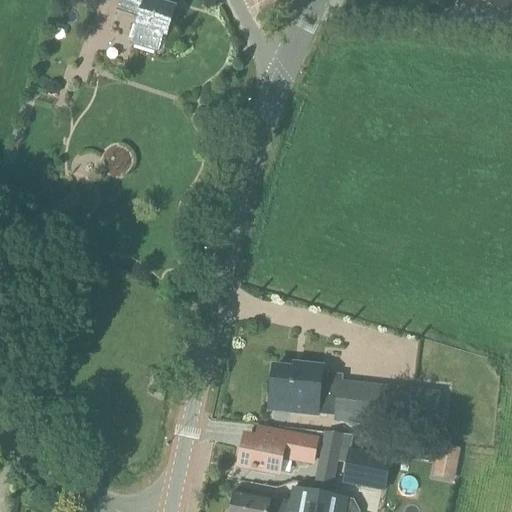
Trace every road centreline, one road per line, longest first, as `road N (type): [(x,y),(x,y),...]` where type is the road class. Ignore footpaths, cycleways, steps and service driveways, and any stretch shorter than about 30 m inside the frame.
road 1 (secondary): [(169,511),(224,254),(284,67)]
road 2 (tertiary): [(116,511),(0,432)]
